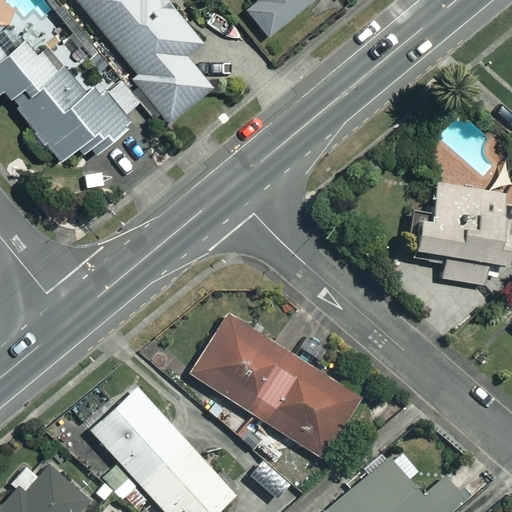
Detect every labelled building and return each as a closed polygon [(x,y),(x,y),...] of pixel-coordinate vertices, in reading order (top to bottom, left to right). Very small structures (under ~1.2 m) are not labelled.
[(203,47),(164,0),(77,0),(140,78),(132,84),(168,129),(213,92),(187,60),(203,47)] [(258,0),(261,4),(249,13),(271,40),(319,0),(258,0)] [(10,61),(0,48),(0,100),(6,95),(68,168),(126,119),(99,87),(88,96),(52,53),(42,62),(29,46),(10,61)] [(511,199),(511,197),(442,186),(435,227),(428,226),(423,256),(448,260),(445,281),(498,289),(511,199)] [(364,402),(231,317),(192,377),(326,462),(364,402)] [(226,511),(240,500),(140,391),(93,434),(165,511),(226,511)] [(415,490),(390,460),(328,511),(436,511),(455,497),(435,473),(415,490)] [(40,481),(29,471),(0,503),(0,511),(84,511),(92,504),(51,468),(40,481)]
